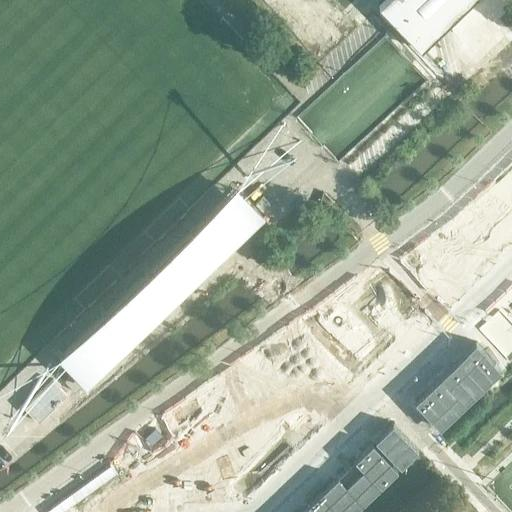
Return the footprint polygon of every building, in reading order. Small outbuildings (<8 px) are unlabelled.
[(384,0),(379,5),(421,50),(473,0),(384,0)] [(58,357),(86,386),(264,215),(236,186),(58,357)] [(263,196),(256,202),(264,211),(271,204),(263,196)] [(422,394),(415,401),(440,427),(501,369),(476,343),(443,374),(422,394)] [(49,380),(20,408),(34,423),(63,395),(49,380)] [(393,423),(376,438),(401,466),(418,450),(393,423)] [(372,442),(298,511),(351,511),(398,468),(372,442)] [(493,448),(475,464),(484,473),(501,457),(493,448)]
